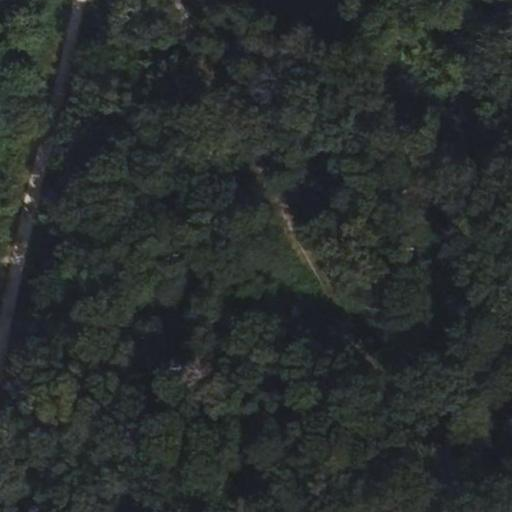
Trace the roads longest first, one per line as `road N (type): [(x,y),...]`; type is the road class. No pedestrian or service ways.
road 1 (track): [(171,0),(454,511)]
road 2 (unknown): [(77,0),(0,337)]
road 3 (track): [(511,73),(358,0)]
